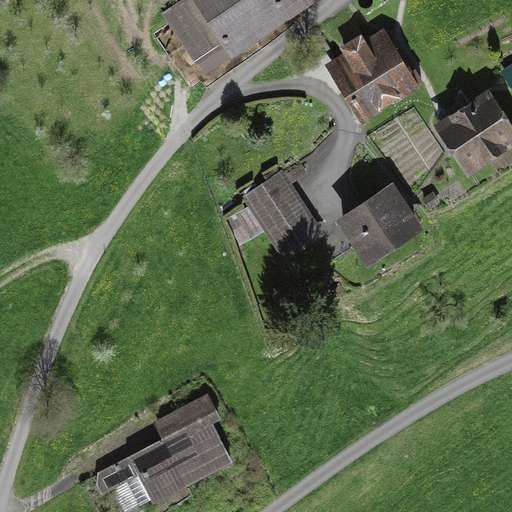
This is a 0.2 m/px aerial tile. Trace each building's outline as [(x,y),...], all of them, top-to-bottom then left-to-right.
[(225,39),(236,55),(314,4),(310,0),(187,0),(164,15),(194,60),(225,39)] [(388,35),(332,69),(363,120),(419,86),(388,35)] [(511,121),(492,91),(442,124),(473,171),(511,146),(511,121)] [(250,196),(286,258),(318,239),(282,177),(250,196)] [(429,227),(398,182),(343,219),(374,264),(429,227)] [(166,439),(129,457),(150,499),(227,462),(207,420),(216,416),(207,397),(157,421),(166,439)]
